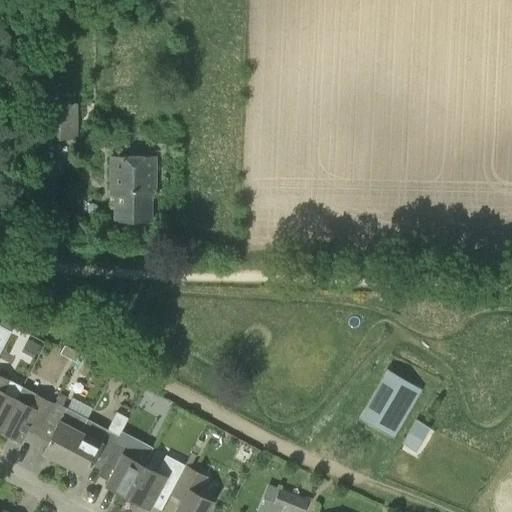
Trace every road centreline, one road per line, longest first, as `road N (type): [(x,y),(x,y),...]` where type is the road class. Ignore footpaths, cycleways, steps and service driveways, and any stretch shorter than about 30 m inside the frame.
road 1 (track): [(0,254),(511,285)]
road 2 (track): [(0,289),(9,303),(75,342),(424,511)]
